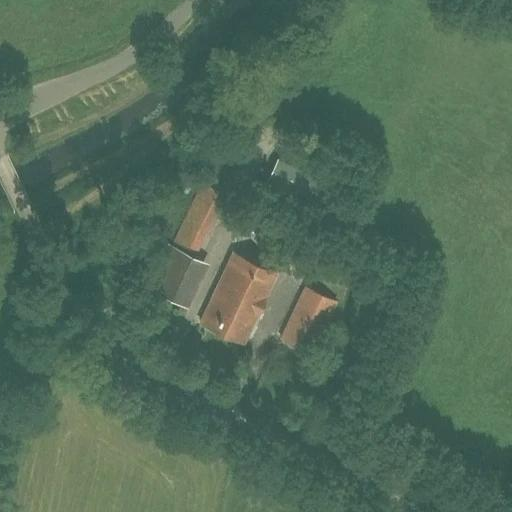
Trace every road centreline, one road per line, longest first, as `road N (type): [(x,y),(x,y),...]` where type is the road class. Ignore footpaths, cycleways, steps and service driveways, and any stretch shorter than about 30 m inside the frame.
road 1 (unclassified): [(0,157),(72,312),(99,346),(232,426),(408,511)]
road 2 (unclassified): [(0,116),(134,55),(196,0)]
